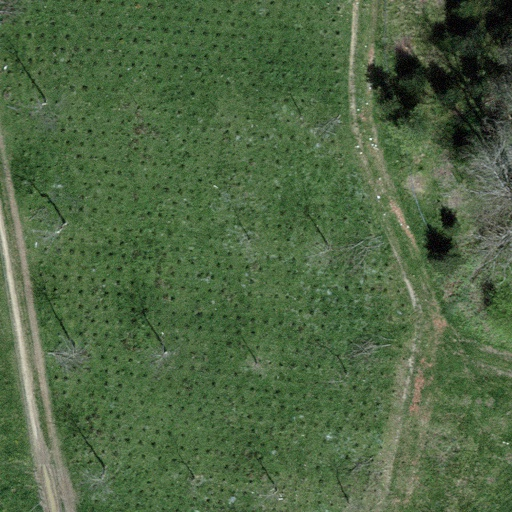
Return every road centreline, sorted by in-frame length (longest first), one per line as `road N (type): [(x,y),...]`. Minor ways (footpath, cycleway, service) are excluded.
road 1 (track): [(391,511),(429,321),(364,118),(367,0)]
road 2 (track): [(0,184),(61,511)]
